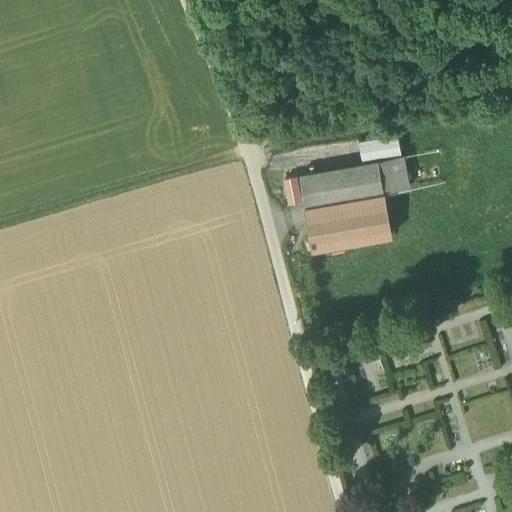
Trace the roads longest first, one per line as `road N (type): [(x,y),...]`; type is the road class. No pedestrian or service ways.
road 1 (track): [(341,511),(246,152),(184,0)]
road 2 (track): [(0,226),(246,152),(511,104)]
